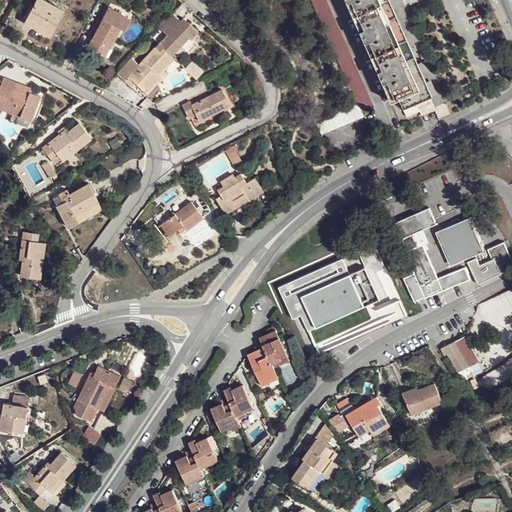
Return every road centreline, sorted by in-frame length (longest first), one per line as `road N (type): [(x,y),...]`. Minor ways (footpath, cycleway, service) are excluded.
road 1 (residential): [(511,279),(361,358),(317,398),(237,511)]
road 2 (residential): [(197,0),(267,62),(276,80),(274,110),(156,169)]
road 3 (residential): [(0,45),(20,48),(147,119),(158,146),(156,169)]
road 4 (secondary): [(470,121),(343,183),(283,228)]
road 5 (secondary): [(184,351),(77,511)]
road 6 (residential): [(156,169),(76,285),(75,328)]
road 7 (secondary): [(95,511),(196,360)]
road 8 (residential): [(260,243),(226,252),(133,307)]
